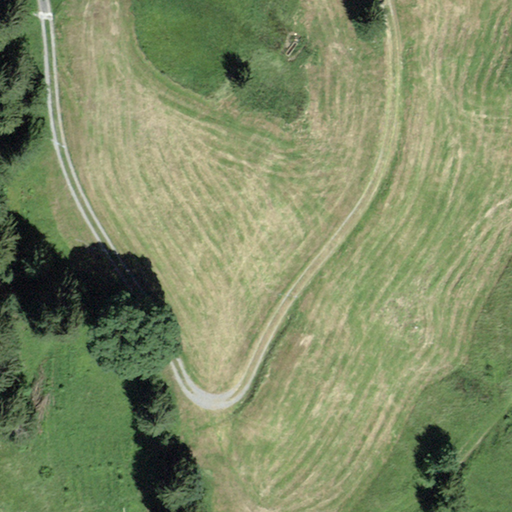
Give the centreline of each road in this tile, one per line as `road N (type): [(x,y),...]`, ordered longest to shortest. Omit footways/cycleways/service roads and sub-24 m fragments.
road 1 (track): [(387,0),(397,46),(397,122),(376,193),(294,293),(240,395),(207,408)]
road 2 (track): [(207,408),(172,367),(67,159),(45,0)]
